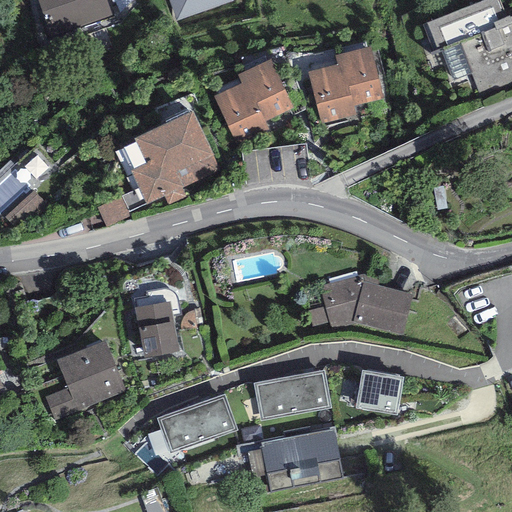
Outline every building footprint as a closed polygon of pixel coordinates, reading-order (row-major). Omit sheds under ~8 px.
[(106,0),(37,0),(50,37),(111,16),(106,0)] [(232,0),(168,0),(176,22),(233,2),(232,0)] [(498,0),(483,0),(422,24),(433,53),(442,50),(454,80),(471,74),(481,101),(511,88),(511,16),(510,17),(509,15),(505,17),(498,0)] [(335,56),(338,66),(341,65),(352,106),(382,99),(369,47),(335,56)] [(238,76),(242,84),(245,82),(264,122),(293,108),(271,61),(238,76)] [(338,66),(308,73),(320,124),(354,115),(352,106),(341,65),(338,66)] [(242,84),(213,97),(238,150),(270,135),(264,122),(245,82),(242,84)] [(191,111),(134,139),(146,164),(130,172),(146,205),(164,197),(168,205),(184,198),(180,188),(219,169),(191,111)] [(120,197),(98,208),(107,228),(130,217),(120,197)] [(364,274),(318,286),(324,306),(306,311),(313,332),(329,327),(331,329),(356,323),(402,336),(413,295),(377,285),(379,281),(365,276),(364,274)] [(168,302),(134,308),(144,358),(178,352),(168,302)] [(125,394),(105,341),(56,360),(67,389),(45,397),(54,421),(125,394)] [(403,376),(362,370),(356,409),(397,415),(403,376)] [(324,372),(254,384),(259,420),(330,409),(324,372)] [(223,395),(157,419),(169,454),(235,431),(223,395)] [(333,429),(260,444),(270,492),(343,478),(333,429)]
